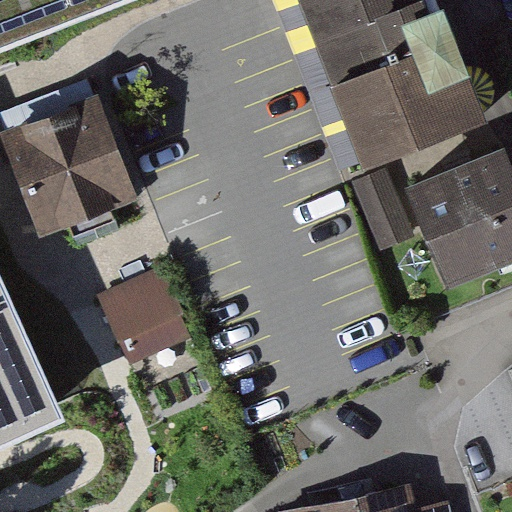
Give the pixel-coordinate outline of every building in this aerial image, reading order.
[(0,0),(0,452),(66,424),(0,277),(0,54),(141,0),(0,0)] [(292,0),(359,171),(477,125),(432,10),(420,15),(414,0),(292,0)] [(103,87),(0,129),(42,231),(145,189),(103,87)] [(437,298),(511,268),(511,189),(498,153),(395,193),(415,244),(437,298)] [(386,171),(347,186),(376,259),(415,244),(395,193),(386,171)] [(166,269),(102,295),(132,366),(196,339),(166,269)] [(413,511),(403,492),(308,511),(450,511),(450,508),(431,511),(413,511)]
